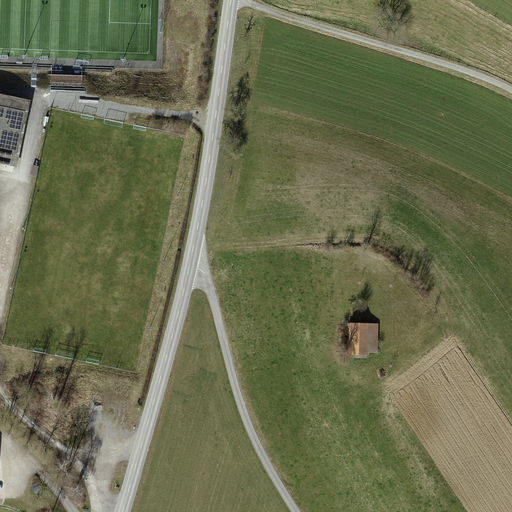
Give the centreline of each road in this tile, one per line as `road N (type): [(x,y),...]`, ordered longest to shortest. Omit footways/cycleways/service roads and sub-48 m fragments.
road 1 (tertiary): [(231,0),(195,246),(123,511)]
road 2 (track): [(511,90),(236,0)]
road 3 (track): [(195,246),(246,424),(296,511)]
road 4 (track): [(195,246),(357,238)]
